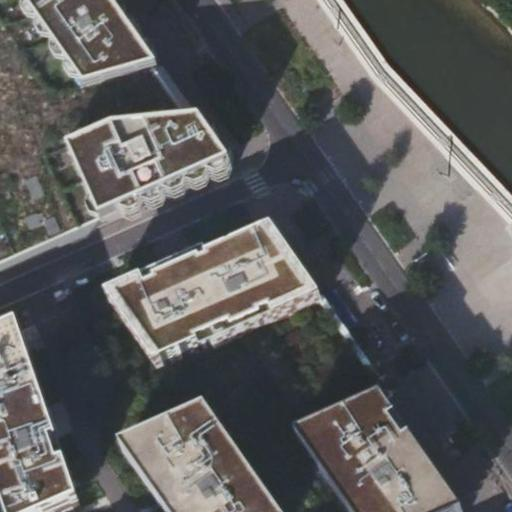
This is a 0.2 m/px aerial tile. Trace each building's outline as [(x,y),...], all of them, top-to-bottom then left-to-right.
[(169,199),(233,171),(202,127),(192,129),(157,79),(161,77),(106,0),(0,0),(0,274),(103,229),(148,208),(169,199)] [(243,333),(312,302),(292,274),(267,237),(157,286),(158,290),(148,295),(146,291),(119,303),(130,319),(164,368),(206,350),(243,333)] [(323,297),(312,302),(243,333),(314,433),(383,402),(394,397),(323,297)] [(0,511),(72,511),(81,508),(66,464),(60,446),(47,409),(30,361),(26,350),(20,331),(0,340),(0,511)] [(383,402),(314,433),(298,440),(348,511),(460,511),(425,461),(396,421),(383,402)] [(276,511),(208,415),(159,436),(123,452),(137,474),(153,495),(164,511),(276,511)]
